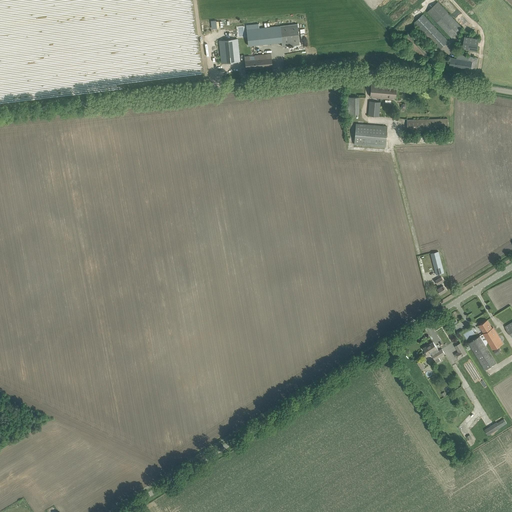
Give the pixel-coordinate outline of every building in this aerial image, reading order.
[(427,11),(452,38),(463,28),(438,1),(427,11)] [(414,22),(440,50),(448,41),(423,14),(414,22)] [(299,44),(297,24),(280,26),(282,46),(299,44)] [(247,29),(248,45),(249,45),(272,43),(270,27),(259,28),(247,29)] [(424,61),(433,53),(413,31),(404,39),(424,61)] [(464,36),(462,48),(477,51),(479,39),(464,36)] [(222,63),(240,61),(238,39),(219,41),(222,63)] [(250,56),(244,56),(245,60),(245,64),(246,69),(272,66),(272,61),(271,54),(254,55),(254,56),(255,59),(254,59),(250,60),(250,56)] [(449,66),(476,70),(478,58),(457,54),(457,58),(451,57),(449,66)] [(371,85),(370,97),(391,99),(392,97),(396,97),(396,88),(387,87),(387,86),(371,85)] [(370,101),(369,115),(379,116),(380,102),(370,101)] [(405,129),(405,132),(448,131),(448,118),(407,120),(408,129),(405,129)] [(354,144),(386,146),(387,126),(356,124),(354,144)] [(431,253),(437,277),(445,275),(438,251),(431,253)] [(444,280),(441,277),(435,280),(438,284),(439,284),(440,287),(437,288),(441,294),(447,290),(441,282),(444,280)] [(479,325),(484,333),(488,331),(492,328),(487,320),(479,325)] [(480,336),(469,343),(485,370),(496,362),(486,346),(488,341),(493,349),(503,343),(493,327),(488,331),(484,333),(483,334),(486,339),(483,341),(480,336)] [(425,353),(427,356),(430,354),(429,352),(431,351),(433,354),(432,355),(437,363),(441,360),(439,357),(445,353),(442,349),(439,351),(433,342),(430,344),(430,345),(424,348),(426,352),(425,353)] [(458,352),(454,354),(457,359),(461,356),(467,353),(464,348),(458,352)] [(420,369),(424,366),(420,360),(416,362),(420,369)] [(504,418),(497,423),(500,427),(507,423),(504,418)] [(490,426),(484,430),(488,436),(493,432),(497,429),(500,428),(500,427),(497,423),(496,422),(494,424),(490,426)]
